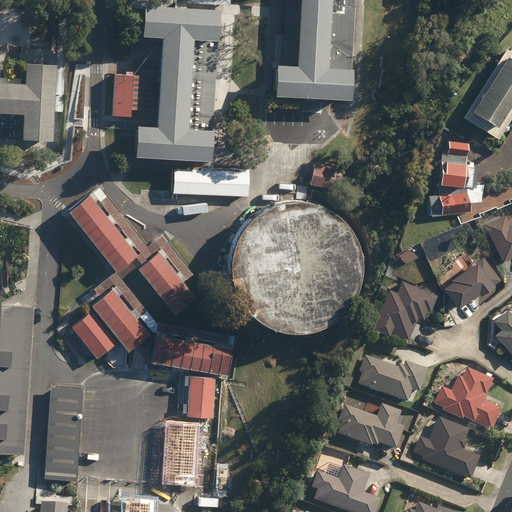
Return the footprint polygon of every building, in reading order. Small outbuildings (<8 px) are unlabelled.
[(60,0),(57,67),(65,68),(68,0),(60,0)] [(276,99),(353,102),(354,72),(352,71),(355,0),(285,0),(282,68),(278,68),(276,99)] [(137,160),(215,164),(215,156),(220,157),(221,147),(216,147),(216,139),(214,139),(214,134),(212,134),(217,43),(220,43),(220,41),(224,41),(224,33),(228,33),(228,24),(225,24),(225,16),(221,16),(221,12),(145,8),(144,39),(163,40),(159,130),(138,129),(137,160)] [(0,45),(24,47),(25,21),(0,20),(0,45)] [(464,119),(500,141),(511,121),(511,53),(507,50),(464,119)] [(53,144),(57,67),(26,66),(25,87),(0,85),(0,139),(22,141),(22,142),(53,144)] [(113,117),(131,118),(131,111),(152,112),(153,78),(133,77),(134,73),(127,73),(126,77),(115,76),(113,117)] [(269,145),(323,148),(325,113),(324,113),(324,109),(311,108),(310,113),(271,111),(269,145)] [(431,196),(433,219),(473,215),(471,192),(468,192),(469,166),(467,166),(468,146),(444,145),(442,183),(437,183),(436,196),(431,196)] [(310,186),(334,191),(338,169),(314,164),(310,186)] [(135,193),(249,198),(250,174),(136,170),(135,193)] [(298,197),(307,198),(308,186),(299,185),(298,197)] [(69,214),(118,274),(139,258),(132,249),(135,247),(129,239),(126,242),(114,226),(117,224),(111,217),(108,219),(96,204),(99,202),(94,195),(69,214)] [(294,197),(262,205),(242,219),(230,238),(224,261),(226,286),(237,308),(250,320),(271,332),(283,334),(307,334),(324,327),(343,313),(351,303),(361,273),(359,249),(347,224),(330,208),(317,202),(294,197)] [(485,224),(502,259),(511,254),(511,222),(509,224),(505,214),(485,224)] [(440,235),(420,243),(436,278),(456,259),(440,235)] [(138,272),(175,317),(197,300),(184,284),(187,282),(181,274),(178,277),(166,261),(169,259),(163,252),(138,272)] [(481,257),(451,279),(452,281),(442,288),(455,306),(477,290),(479,292),(498,279),(481,257)] [(389,287),(373,327),(389,333),(389,331),(407,339),(416,316),(421,318),(425,309),(428,310),(435,294),(401,280),(397,290),(389,287)] [(92,309),(129,354),(150,337),(138,321),(141,319),(135,311),(131,314),(119,298),(122,296),(117,289),(92,309)] [(0,455),(24,457),(35,309),(1,307),(2,296),(0,295),(0,455)] [(496,332),(511,351),(511,314),(507,308),(493,320),(500,328),(496,332)] [(152,365),(228,377),(233,346),(213,342),(213,347),(195,344),(195,339),(186,338),(185,342),(166,339),(167,335),(157,333),(152,365)] [(361,372),(357,384),(406,401),(411,388),(419,391),(426,371),(403,363),(402,366),(397,365),(396,368),(363,357),(358,371),(361,372)] [(491,379),(466,368),(461,378),(457,376),(450,393),(440,388),(433,403),(442,408),(442,409),(461,418),(462,416),(492,428),(500,409),(483,401),(486,395),(484,395),(491,379)] [(45,477),(76,479),(83,390),(51,388),(45,477)] [(376,417),(344,405),(338,421),(342,422),(338,432),(370,444),(371,443),(376,445),(377,441),(395,447),(402,426),(395,423),(399,411),(381,404),(376,417)] [(422,456),(421,460),(470,478),(478,456),(461,450),(465,439),(463,438),(467,429),(437,418),(429,442),(418,438),(413,453),(422,456)] [(318,488),(314,498),(351,511),(374,511),(380,499),(361,492),(367,475),(343,466),(338,479),(317,471),(312,486),(318,488)] [(66,511),(67,504),(43,502),(42,511),(66,511)] [(454,511),(437,506),(436,510),(417,503),(413,511),(407,509),(405,511),(454,511)]
